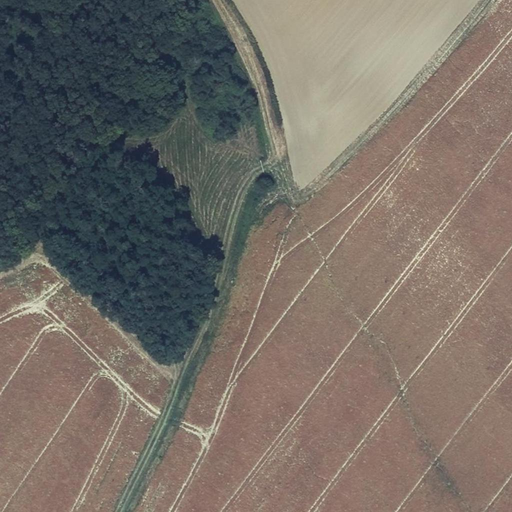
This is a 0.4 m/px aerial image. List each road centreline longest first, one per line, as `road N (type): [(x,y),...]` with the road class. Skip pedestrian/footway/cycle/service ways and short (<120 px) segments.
road 1 (track): [(219,0),(243,32),(283,188),(295,196),(311,190),(481,0)]
road 2 (track): [(277,164),(254,178),(243,201),(199,334),(119,511)]
